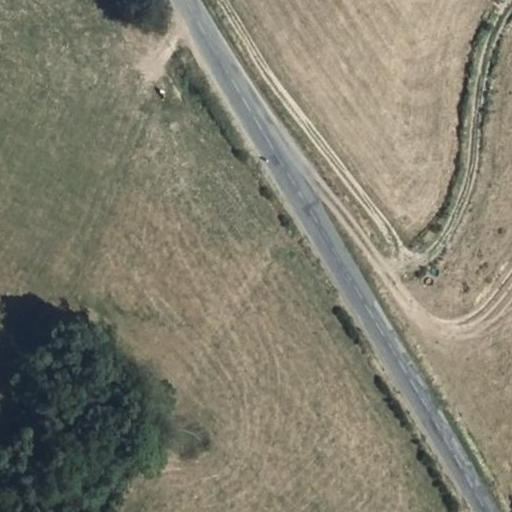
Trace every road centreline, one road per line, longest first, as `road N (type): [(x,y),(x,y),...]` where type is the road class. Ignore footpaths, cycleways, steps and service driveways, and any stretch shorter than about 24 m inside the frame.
road 1 (tertiary): [(488,511),(183,0)]
road 2 (track): [(278,161),(333,197),(403,303),(440,322),(475,318),(511,270)]
road 3 (track): [(378,264),(422,262),(463,200),(482,65),(511,4)]
